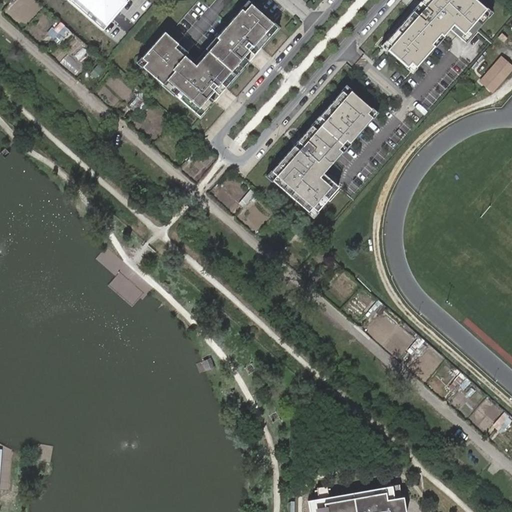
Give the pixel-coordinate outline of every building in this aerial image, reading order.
[(66,0),(101,30),(127,0),(66,0)] [(490,13),(475,0),(422,0),(382,45),(411,71),(449,28),(464,41),(490,13)] [(165,32),(139,62),(200,116),(220,93),(259,48),(278,27),(251,2),(199,61),(165,32)] [(53,34),(58,40),(68,31),(63,25),(53,34)] [(511,65),(502,56),(477,82),(491,94),(505,79),(511,71),(511,65)] [(479,58),(466,73),(476,81),(489,66),(479,58)] [(99,63),(92,72),(98,76),(104,68),(99,63)] [(346,86),(266,175),(313,218),(340,188),(323,173),(376,113),(346,86)] [(138,112),(143,102),(136,97),(130,108),(138,112)] [(399,484),(307,499),(309,511),(403,511),(402,505),(399,484)]
